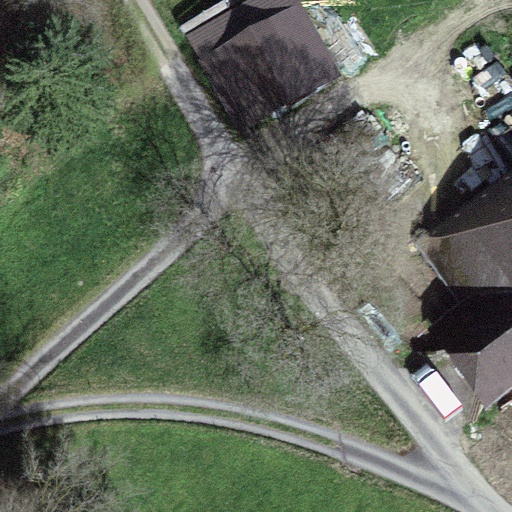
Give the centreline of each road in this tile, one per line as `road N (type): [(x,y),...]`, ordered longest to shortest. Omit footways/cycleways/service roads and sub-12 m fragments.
road 1 (track): [(492,511),(288,429),(215,414),(140,405),(0,418)]
road 2 (unclassified): [(499,511),(387,381),(241,178)]
road 3 (track): [(241,178),(0,400)]
road 4 (track): [(500,0),(473,3),(341,89),(241,178)]
road 5 (track): [(241,178),(130,0)]
